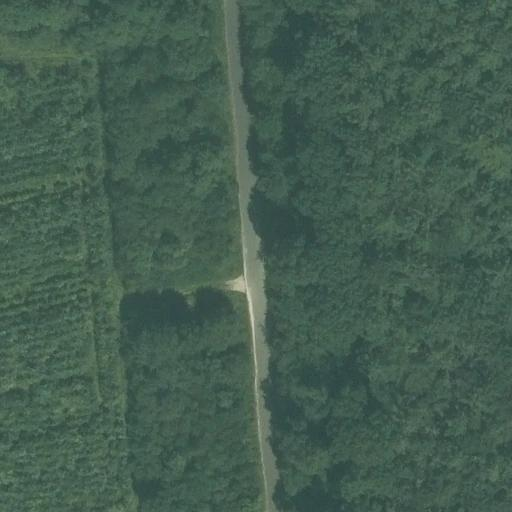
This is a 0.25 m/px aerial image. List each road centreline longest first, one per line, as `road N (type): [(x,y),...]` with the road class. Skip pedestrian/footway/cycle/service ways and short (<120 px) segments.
road 1 (track): [(319,0),(364,511)]
road 2 (unclassified): [(271,511),(229,0)]
road 3 (track): [(511,243),(341,235)]
